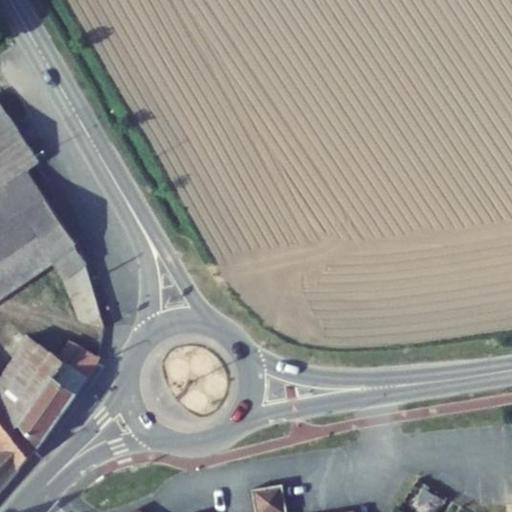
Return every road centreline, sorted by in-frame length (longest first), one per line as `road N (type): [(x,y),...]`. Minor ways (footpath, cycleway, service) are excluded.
road 1 (tertiary): [(231,432),(266,416),(498,372)]
road 2 (tertiary): [(498,372),(323,379),(242,350)]
road 3 (tertiary): [(9,0),(118,184)]
road 4 (tertiary): [(225,332),(118,184)]
road 5 (tertiary): [(118,184),(150,275),(141,347)]
road 6 (tertiary): [(130,370),(45,487)]
road 7 (tertiary): [(45,487),(120,446),(175,444)]
